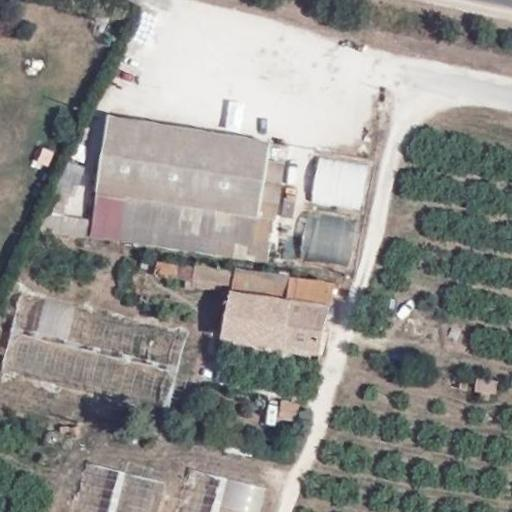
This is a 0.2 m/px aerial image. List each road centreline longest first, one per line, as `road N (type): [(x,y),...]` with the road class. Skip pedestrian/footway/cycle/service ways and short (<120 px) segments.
road 1 (unclassified): [(299,479),(336,381),(406,126),(450,90),(511,100)]
road 2 (track): [(63,483),(71,464),(92,449),(205,453),(299,479)]
